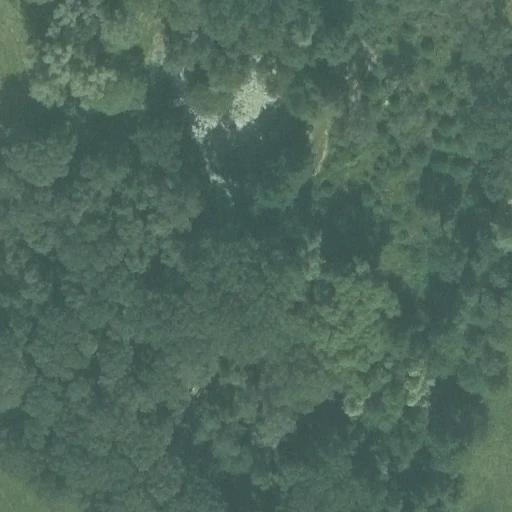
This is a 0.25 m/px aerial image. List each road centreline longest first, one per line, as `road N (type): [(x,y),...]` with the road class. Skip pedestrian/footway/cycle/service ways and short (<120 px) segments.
road 1 (track): [(384,511),(511,209)]
road 2 (track): [(169,511),(0,383)]
